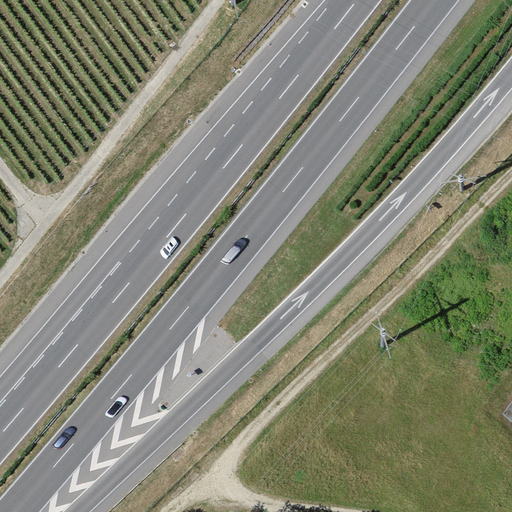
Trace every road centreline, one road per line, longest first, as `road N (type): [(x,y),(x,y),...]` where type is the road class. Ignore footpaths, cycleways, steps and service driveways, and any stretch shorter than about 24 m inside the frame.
road 1 (motorway): [(15,511),(435,0)]
road 2 (motorway): [(76,511),(363,238),(511,74)]
road 3 (motorway): [(357,0),(0,436)]
road 4 (track): [(210,478),(511,173)]
road 5 (track): [(219,0),(0,279)]
road 6 (track): [(170,511),(210,478),(258,502),(321,511)]
